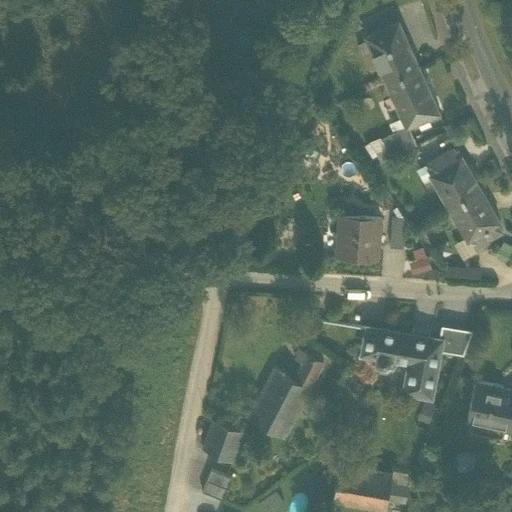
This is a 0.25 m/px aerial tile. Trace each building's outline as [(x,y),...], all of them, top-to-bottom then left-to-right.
[(365,34),(386,80),(419,65),(398,19),(365,34)] [(440,112),(419,65),(386,80),(406,126),(406,127),(409,126),(440,112)] [(389,134),(397,154),(416,144),(409,126),(406,127),(406,126),(389,134)] [(429,172),(449,205),(481,187),(461,154),(459,155),(453,146),(427,162),(432,171),(429,172)] [(500,220),(481,187),(449,205),(466,235),(468,238),(470,237),(475,246),(502,230),(497,222),(500,220)] [(337,253),(378,256),(381,216),(339,213),(337,253)] [(390,245),(403,246),(405,218),(392,217),(390,245)] [(475,246),(470,237),(468,238),(466,235),(453,243),(463,259),(477,250),(475,246)] [(495,256),(506,262),(511,249),(511,245),(503,241),(495,256)] [(412,249),(415,260),(426,256),(423,246),(412,249)] [(409,262),(413,273),(432,267),(428,256),(426,256),(415,260),(409,262)] [(481,266),(446,265),(445,276),(480,277),(481,266)] [(437,349),(463,353),(472,329),(442,324),(439,340),(437,349)] [(406,388),(429,392),(437,349),(439,340),(369,327),(365,350),(377,352),(376,357),(380,363),(386,364),(391,360),(392,355),(412,358),(406,388)] [(249,415),(284,436),(323,360),(307,352),(294,377),(285,372),(275,366),(249,415)] [(466,420),(511,430),(511,387),(475,379),(466,420)] [(417,418),(429,423),(437,404),(424,399),(417,418)] [(232,459),(233,458),(237,446),(244,428),(213,416),(203,446),(232,459)] [(245,449),(237,446),(233,458),(240,461),(245,449)] [(333,498),(386,509),(393,469),(340,458),(333,498)] [(224,499),(233,477),(211,468),(202,490),(224,499)] [(391,482),(389,498),(404,500),(407,485),(391,482)] [(258,502),(264,511),(265,511),(283,499),(276,489),(258,502)]
